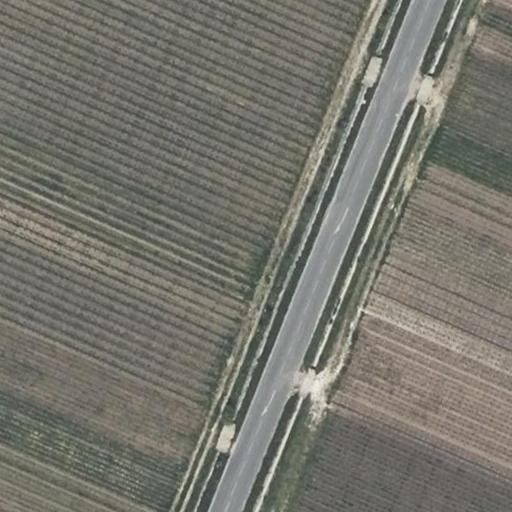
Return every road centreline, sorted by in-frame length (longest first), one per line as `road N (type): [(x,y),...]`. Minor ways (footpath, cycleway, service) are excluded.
road 1 (tertiary): [(226,511),(430,0)]
road 2 (track): [(483,0),(279,511)]
